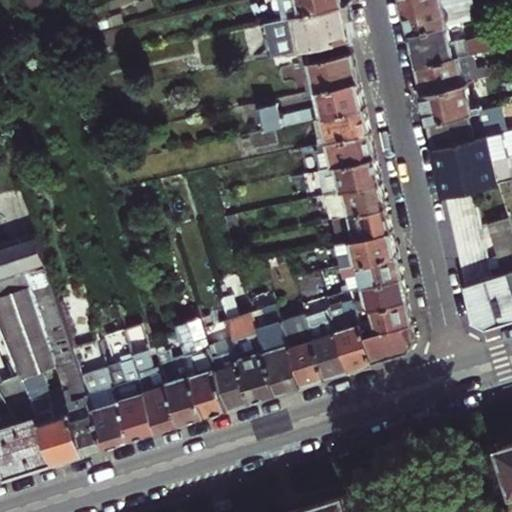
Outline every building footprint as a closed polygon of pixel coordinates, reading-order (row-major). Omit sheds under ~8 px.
[(291,5),(302,3),(301,0),(280,0),(285,17),(293,15),(291,5)] [(291,5),(293,15),(343,4),(342,0),(301,0),(302,3),(291,5)] [(442,0),(403,0),(404,4),(411,32),(447,24),(477,17),(472,0),(460,0),(443,4),(442,0)] [(301,49),(351,38),(347,20),(343,4),(293,15),(285,17),(267,21),(274,55),(301,49)] [(447,24),(411,32),(415,50),(418,64),(472,51),(484,49),(494,46),(490,33),(468,39),(467,36),(451,40),(447,24)] [(303,61),(311,59),(318,88),(360,79),(356,59),(351,38),(301,49),(303,61)] [(421,79),(424,90),(467,81),(478,78),(475,67),(473,57),(472,51),(418,64),(421,79)] [(315,89),(318,88),(311,59),(303,61),(310,90),(315,89)] [(475,67),(478,78),(487,76),(484,65),(475,67)] [(318,88),(315,89),(320,108),(281,116),(277,101),(260,105),(266,129),(315,118),(324,116),(366,107),(363,95),(360,79),(318,88)] [(428,108),(430,120),(482,108),(481,104),(472,106),(467,81),(424,90),(428,108)] [(433,134),(436,145),(502,130),(499,117),(504,116),(502,104),(482,108),(430,120),(433,134)] [(329,140),(371,130),(368,116),(366,107),(324,116),(329,140)] [(320,142),(329,140),(324,116),(315,118),(320,142)] [(505,129),(507,129),(504,116),(499,117),(502,130),(505,129)] [(438,156),(441,169),(511,154),(505,129),(502,130),(436,145),(438,156)] [(307,170),(377,155),(374,140),(371,130),(329,140),(320,142),(301,146),(307,170)] [(444,182),(447,194),(474,188),(511,178),(511,159),(511,154),(441,169),(444,182)] [(310,195),(321,193),(382,179),(379,167),(377,155),(307,170),(305,171),(310,195)] [(335,216),(388,204),(385,194),(382,179),(321,193),(324,206),(329,205),(331,216),(335,216)] [(447,194),(450,207),(477,201),(474,188),(447,194)] [(450,207),(453,220),(480,214),(477,201),(450,207)] [(335,216),(340,240),(393,228),(390,214),(388,204),(335,216)] [(225,214),(228,226),(239,223),(236,212),(225,214)] [(453,220),(456,234),(483,228),(480,214),(453,220)] [(511,224),(509,216),(489,222),(505,270),(509,285),(498,288),(493,274),(491,268),(465,274),(474,319),(488,327),(488,326),(511,318),(511,224)] [(344,264),(398,253),(395,240),(393,228),(340,240),(339,240),(344,264)] [(456,234),(459,247),(485,241),(483,228),(456,234)] [(106,445),(75,346),(38,230),(0,242),(0,316),(22,370),(39,413),(59,460),(74,456),(95,449),(106,445)] [(459,247),(462,260),(488,254),(485,241),(459,247)] [(364,285),(403,276),(402,267),(398,253),(344,264),(345,267),(340,268),(343,275),(347,274),(351,288),(364,285)] [(462,260),(465,274),(491,268),(488,254),(462,260)] [(509,285),(505,270),(493,274),(498,288),(509,285)] [(359,309),(409,299),(406,286),(403,276),(364,285),(367,297),(356,299),(356,300),(359,309)] [(268,395),(280,391),(254,309),(240,313),(234,293),(223,296),(230,317),(255,399),(268,395)] [(367,332),(414,321),(411,310),(409,299),(359,309),(367,332)] [(333,308),(352,369),(364,365),(376,361),(367,332),(359,309),(356,300),(333,308)] [(292,388),(304,384),(283,318),(282,314),(278,302),(254,309),(280,391),(292,388)] [(340,373),(352,369),(333,308),(332,303),(325,305),(327,312),(309,317),(328,376),(340,373)] [(327,312),(325,305),(307,311),(309,317),(327,312)] [(282,314),(283,318),(296,314),(295,310),(282,314)] [(316,380),(328,376),(309,317),(307,311),(296,314),(283,318),(304,384),(316,380)] [(243,403),(255,399),(230,317),(214,322),(211,313),(203,316),(232,406),(243,403)] [(0,379),(22,370),(0,316),(0,379)] [(219,410),(232,406),(203,316),(191,320),(191,319),(179,323),(188,352),(207,414),(219,410)] [(417,338),(414,321),(367,332),(376,361),(393,356),(410,351),(409,351),(417,338)] [(172,425),(183,422),(165,363),(156,365),(143,322),(127,327),(160,429),(172,425)] [(147,433),(160,429),(127,327),(116,331),(122,350),(107,355),(134,437),(147,433)] [(134,437),(107,355),(102,357),(96,340),(75,346),(106,445),(120,441),(134,437)] [(195,418),(207,414),(188,352),(175,355),(172,347),(168,348),(166,343),(159,345),(165,363),(183,422),(195,418)] [(39,413),(0,425),(0,460),(6,477),(21,472),(59,460),(39,413)] [(511,435),(500,440),(511,478),(511,435)] [(352,511),(345,490),(299,504),(273,511),(352,511)]
